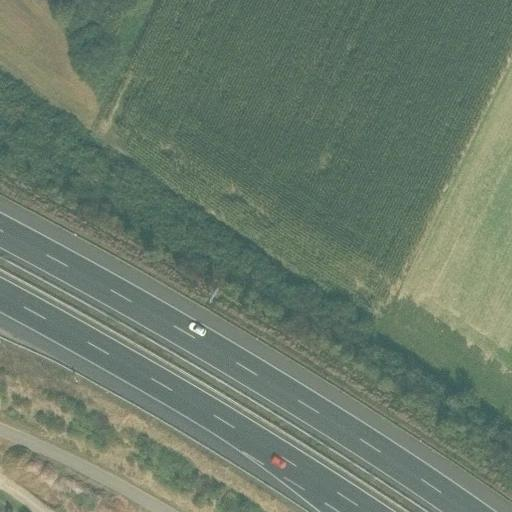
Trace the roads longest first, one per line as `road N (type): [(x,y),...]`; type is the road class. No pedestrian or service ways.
road 1 (motorway): [(450,511),(329,428),(0,246)]
road 2 (motorway): [(0,308),(344,511)]
road 3 (track): [(0,432),(165,511)]
